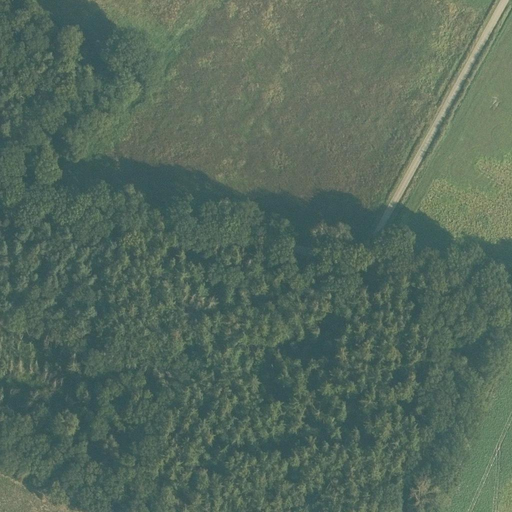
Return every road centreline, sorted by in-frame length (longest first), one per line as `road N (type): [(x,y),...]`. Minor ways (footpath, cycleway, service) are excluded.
road 1 (unclassified): [(359,271),(0,195)]
road 2 (unclassified): [(359,271),(504,0)]
road 3 (unclassified): [(511,298),(359,271)]
